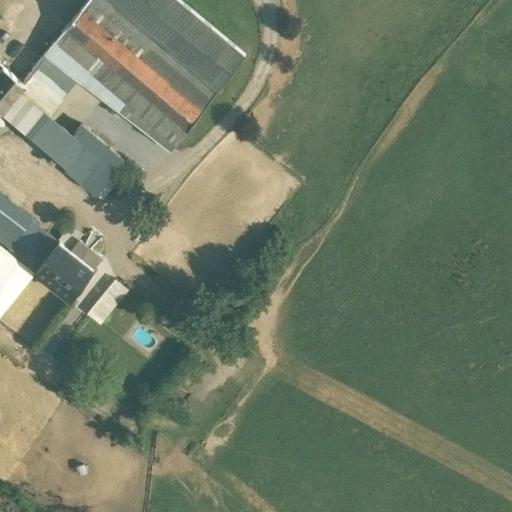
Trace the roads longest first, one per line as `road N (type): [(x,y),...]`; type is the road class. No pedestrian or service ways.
road 1 (track): [(47,346),(190,160)]
road 2 (track): [(266,0),(272,33),(258,83),(190,160)]
road 3 (track): [(0,152),(126,243)]
